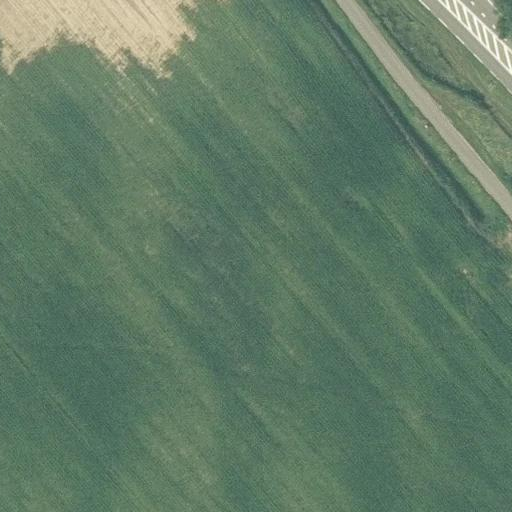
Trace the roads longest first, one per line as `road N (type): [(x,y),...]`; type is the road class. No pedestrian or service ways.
road 1 (unclassified): [(344,0),(511,210)]
road 2 (primary): [(426,0),(511,87)]
